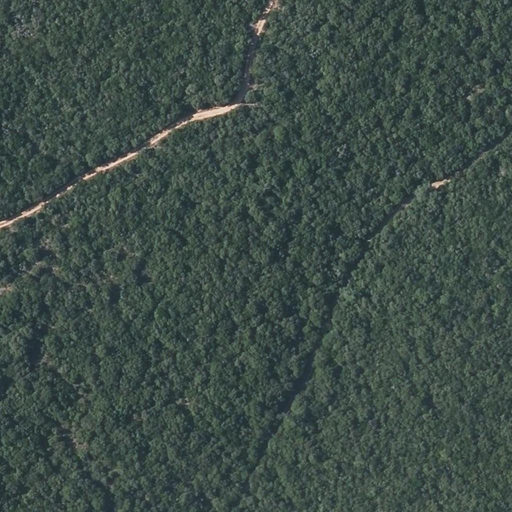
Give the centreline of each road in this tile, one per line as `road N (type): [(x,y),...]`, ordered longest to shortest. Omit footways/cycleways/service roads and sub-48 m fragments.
road 1 (track): [(230,511),(311,369),(337,296),(374,232),(511,131)]
road 2 (track): [(0,223),(182,122),(235,107),(274,0)]
